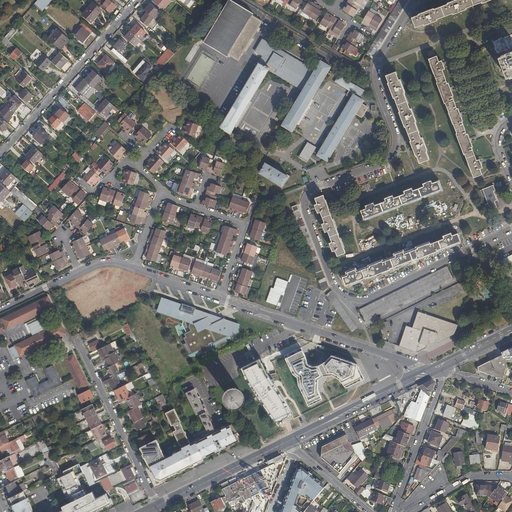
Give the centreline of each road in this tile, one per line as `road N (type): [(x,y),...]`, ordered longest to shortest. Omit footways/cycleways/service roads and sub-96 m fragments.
road 1 (residential): [(413,0),(376,71),(395,135),(391,153),(312,189),(303,203),(335,287),(366,299),(511,228)]
road 2 (residential): [(418,376),(408,362),(219,297)]
road 3 (residential): [(0,155),(137,0)]
road 4 (residential): [(75,338),(157,506)]
road 5 (residential): [(444,371),(392,511)]
road 6 (secondary): [(289,440),(157,506)]
road 7 (secondary): [(418,376),(289,440)]
road 8 (residential): [(199,208),(244,224),(219,297)]
